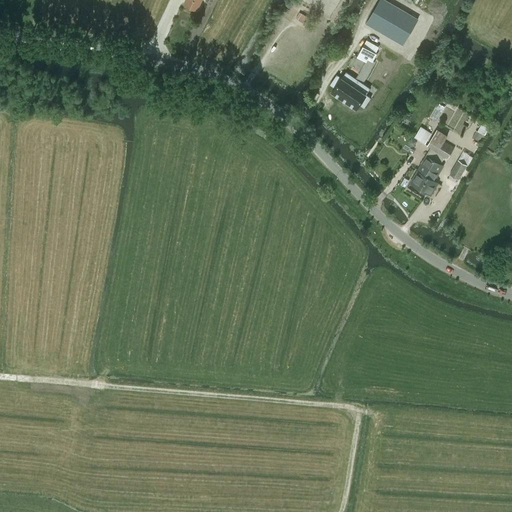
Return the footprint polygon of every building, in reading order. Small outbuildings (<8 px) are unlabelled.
[(185,0),(184,4),(197,10),(201,0),(185,0)] [(385,0),(380,0),(367,23),(403,44),(418,19),(385,0)] [(297,19),(297,20),(305,24),(309,17),(299,11),(295,18),(297,19)] [(363,47),(358,56),(366,61),(368,58),(370,59),(371,60),(375,53),(379,47),(367,40),(363,47)] [(358,56),(352,67),(367,75),(374,62),(373,61),(371,60),(370,59),(368,58),(366,61),(358,56)] [(337,74),(330,84),(335,88),(331,93),(356,109),(359,104),(364,108),(371,98),(366,94),(370,88),(346,72),(342,78),(337,74)] [(436,102),(430,118),(438,121),(444,105),(436,102)] [(425,144),(431,134),(420,127),(414,138),(425,144)] [(437,152),(444,141),(443,141),(447,136),(437,129),(427,145),(431,148),(437,152)] [(479,141),(483,134),(476,131),(472,137),(479,141)] [(437,152),(445,156),(448,158),(454,148),(444,141),(437,152)] [(445,156),(437,152),(431,148),(418,170),(435,180),(443,165),(440,163),(445,156)] [(458,160),(450,174),(458,179),(467,166),(458,160)] [(434,180),(435,180),(418,170),(410,183),(421,189),(420,191),(426,194),(427,193),(431,195),(438,183),(434,180)]
